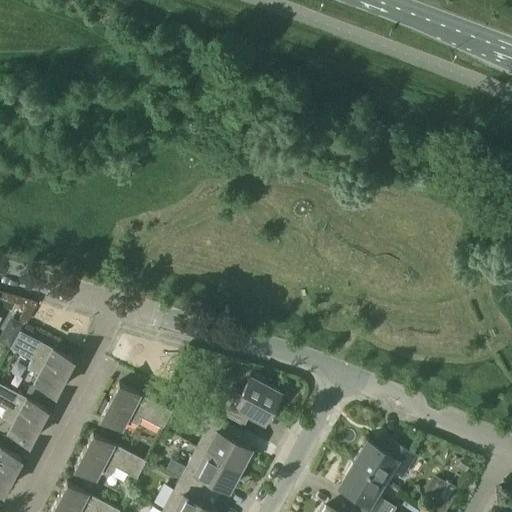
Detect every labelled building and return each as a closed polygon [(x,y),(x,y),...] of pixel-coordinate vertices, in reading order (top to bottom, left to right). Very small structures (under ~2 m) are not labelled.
[(34,327),(26,323),(23,329),(30,333),(34,327)] [(5,328),(0,337),(0,338),(10,344),(16,333),(5,328)] [(53,392),(72,356),(19,328),(9,346),(31,357),(27,365),(38,371),(33,381),(53,392)] [(266,378),(254,372),(252,375),(250,374),(240,392),(231,387),(219,410),(243,423),(249,412),(264,419),(280,390),(264,381),(266,378)] [(27,441),(46,406),(0,381),(0,404),(5,407),(1,415),(12,421),(7,431),(27,441)] [(162,426),(172,409),(118,381),(100,416),(120,427),(125,417),(137,423),(141,415),(162,426)] [(238,467),(250,446),(235,438),(241,428),(212,412),(196,444),(238,467)] [(136,476),(145,458),(92,430),(74,466),(94,476),(99,467),(111,473),(115,465),(136,476)] [(416,452),(381,430),(373,441),(366,437),(351,461),(383,481),(391,469),(402,476),(416,452)] [(227,488),(238,467),(196,444),(185,464),(180,474),(179,476),(207,491),(213,481),(227,488)] [(0,490),(1,491),(20,456),(0,445),(0,490)] [(171,456),(165,467),(180,474),(185,464),(171,456)] [(358,498),(352,508),(358,511),(379,511),(387,500),(376,492),(383,481),(351,461),(337,485),(358,498)] [(169,511),(214,511),(216,510),(201,502),(207,491),(179,476),(162,508),(169,511)] [(116,511),(119,508),(66,480),(49,511),(116,511)] [(433,511),(444,511),(459,487),(447,480),(429,509),(433,511)]
